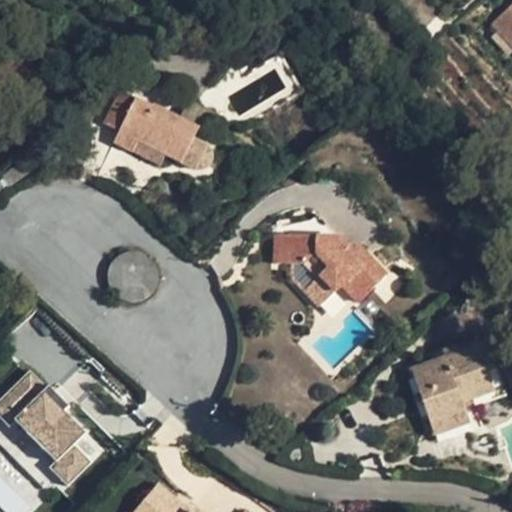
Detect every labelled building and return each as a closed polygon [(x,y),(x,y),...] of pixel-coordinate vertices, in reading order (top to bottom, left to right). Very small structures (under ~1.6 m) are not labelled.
[(511,4),(499,16),(511,30),(511,4)] [(152,108),(120,92),(104,124),(119,132),(114,143),(133,153),(138,142),(167,156),(194,170),(195,170),(200,171),(205,170),(208,167),(211,165),(213,158),(211,153),(208,148),(193,140),(199,129),(215,115),(189,102),(181,120),(153,106),(152,108)] [(167,156),(138,142),(133,153),(161,168),(167,156)] [(384,276),(353,243),(351,246),(343,238),(276,236),(275,265),(292,266),(307,266),(334,294),(343,286),(357,301),(384,276)] [(106,271),(131,303),(162,280),(138,247),(106,271)] [(334,294),(307,266),(292,266),(292,279),(320,308),(334,294)] [(488,342),(413,369),(437,434),(466,424),(459,403),(490,392),(483,372),(496,368),(488,342)] [(31,370),(0,399),(0,414),(10,425),(17,419),(56,460),(49,466),(67,485),(90,463),(73,444),(85,433),(63,410),(68,405),(48,384),(46,386),(31,370)] [(184,511),(157,485),(134,511),(184,511)]
